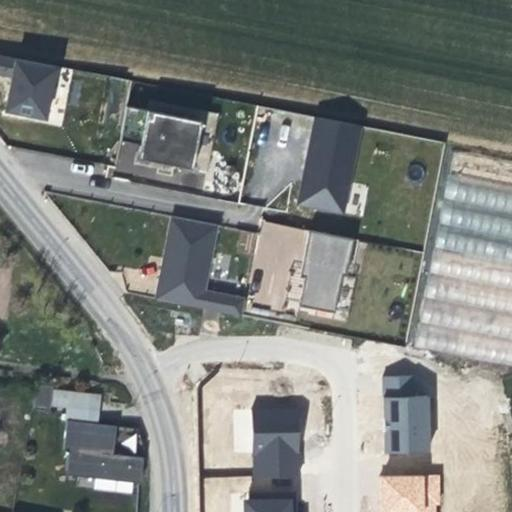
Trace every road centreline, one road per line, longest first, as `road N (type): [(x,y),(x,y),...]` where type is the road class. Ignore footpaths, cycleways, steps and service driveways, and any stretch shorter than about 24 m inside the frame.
road 1 (residential): [(141,371),(220,349),(289,349),(339,360),(346,511)]
road 2 (tertiary): [(0,178),(102,302),(141,371)]
road 3 (tertiary): [(141,371),(157,400),(169,511)]
